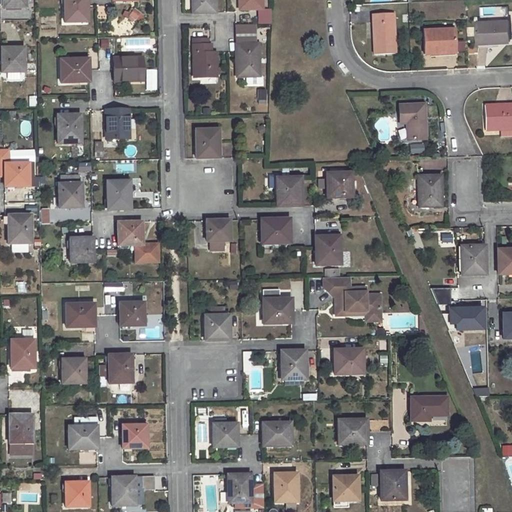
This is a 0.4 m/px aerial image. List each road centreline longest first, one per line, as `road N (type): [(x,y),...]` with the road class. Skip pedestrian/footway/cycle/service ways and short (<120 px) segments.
road 1 (residential): [(341,0),(342,48),(381,80),(511,75)]
road 2 (residential): [(305,314),(306,343),(172,346)]
road 3 (residential): [(303,240),(302,212),(172,217)]
road 4 (residential): [(377,434),(378,464),(449,462),(450,511)]
road 5 (residential): [(172,346),(177,466)]
